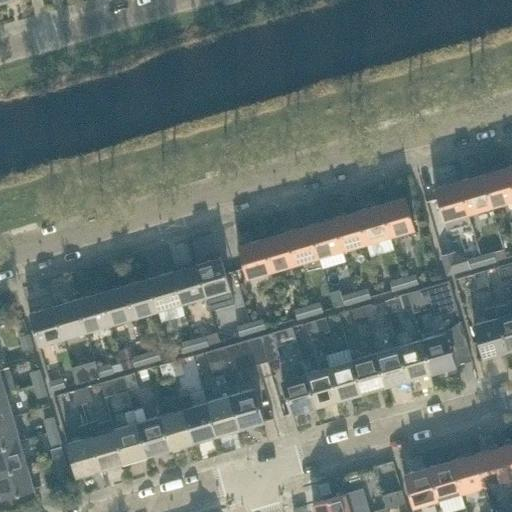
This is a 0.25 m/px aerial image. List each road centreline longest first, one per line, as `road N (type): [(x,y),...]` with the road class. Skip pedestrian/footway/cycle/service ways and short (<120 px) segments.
road 1 (residential): [(0,253),(511,107)]
road 2 (residential): [(511,394),(257,472)]
road 3 (residential): [(0,53),(180,0)]
road 4 (residential): [(257,472),(126,511)]
